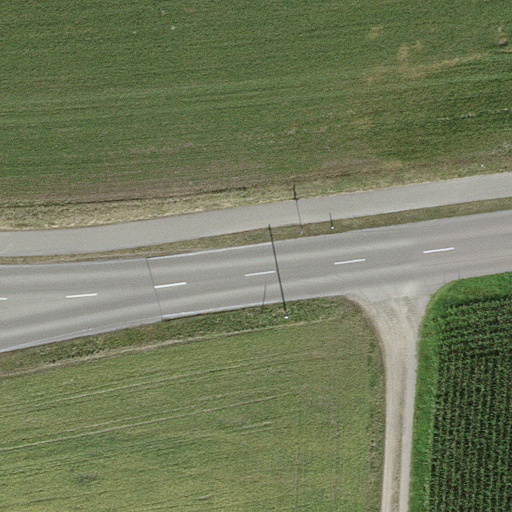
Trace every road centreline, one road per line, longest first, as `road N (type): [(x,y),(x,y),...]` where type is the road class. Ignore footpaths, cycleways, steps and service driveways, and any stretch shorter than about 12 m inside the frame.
road 1 (tertiary): [(511,240),(0,307)]
road 2 (track): [(406,254),(391,511)]
